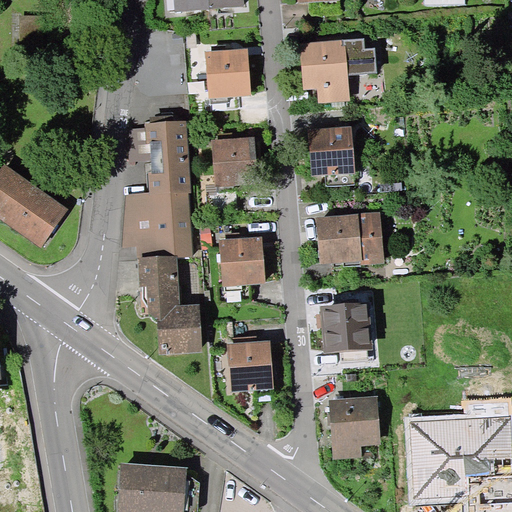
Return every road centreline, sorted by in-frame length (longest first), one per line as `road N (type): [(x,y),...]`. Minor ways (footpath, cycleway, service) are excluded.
road 1 (residential): [(268,0),(304,432),(284,480)]
road 2 (residential): [(127,0),(103,247),(94,287),(70,328)]
road 3 (tertiary): [(70,328),(284,480)]
road 4 (tertiary): [(70,328),(54,362),(54,387),(72,511)]
